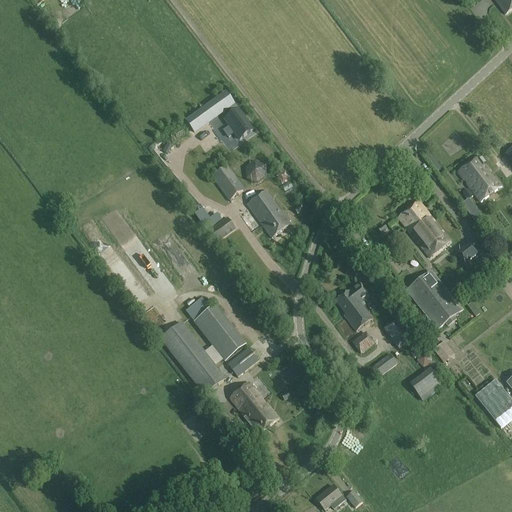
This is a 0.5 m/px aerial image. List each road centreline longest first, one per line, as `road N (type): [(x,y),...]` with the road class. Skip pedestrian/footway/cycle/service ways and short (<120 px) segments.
road 1 (unclassified): [(256,511),(323,453),(336,431),(337,407),(307,355),(298,315),(320,235),(338,207),(511,48)]
road 2 (unknown): [(403,148),(511,295)]
